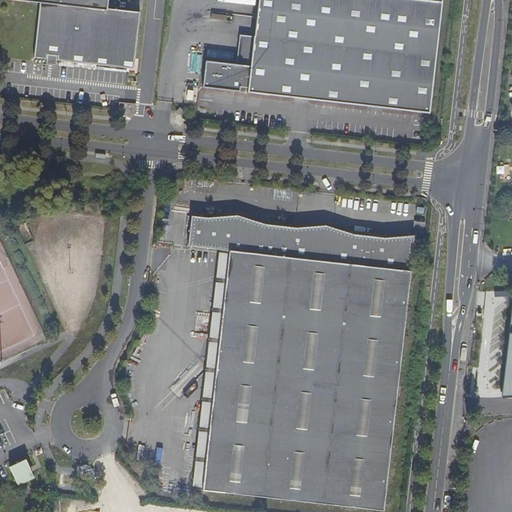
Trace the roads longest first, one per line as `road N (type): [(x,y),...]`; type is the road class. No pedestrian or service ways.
road 1 (unclassified): [(468,180),(437,167),(0,116)]
road 2 (unclassified): [(0,134),(328,173),(468,180)]
road 3 (tertiary): [(432,511),(468,180)]
road 4 (tertiary): [(468,180),(492,0)]
road 5 (unknown): [(235,197),(408,222)]
